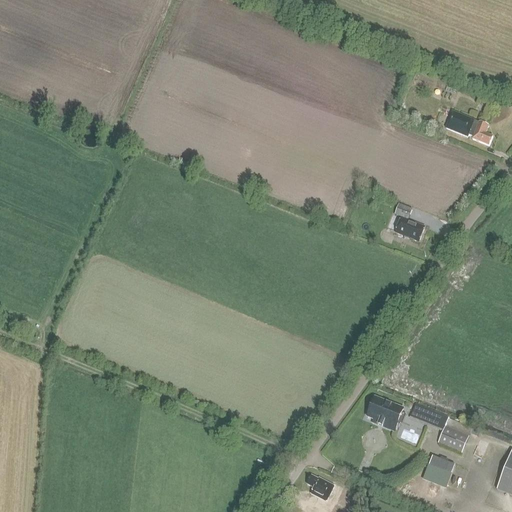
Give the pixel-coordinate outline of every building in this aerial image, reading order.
[(447,92),(435,86),(427,102),(438,108),(447,92)] [(446,130),(468,139),(469,136),(474,139),(473,141),(489,148),(493,138),(486,135),(489,127),(453,113),(446,130)] [(395,215),(401,218),(395,234),(404,238),(419,244),(425,228),(411,222),(408,221),(412,210),(399,205),(395,215)] [(403,410),(375,399),(368,418),(396,429),(403,410)] [(438,444),(462,454),(469,438),(445,428),(438,444)] [(511,451),(511,452),(496,491),(511,496),(511,451)] [(453,475),(457,465),(433,456),(430,466),(453,475)] [(320,479),(319,481),(312,478),(308,485),(315,489),(314,490),(324,496),(327,492),(331,494),(332,493),(340,497),(344,489),(335,485),(335,487),(320,479)] [(351,492),(347,500),(354,503),(358,495),(351,492)]
